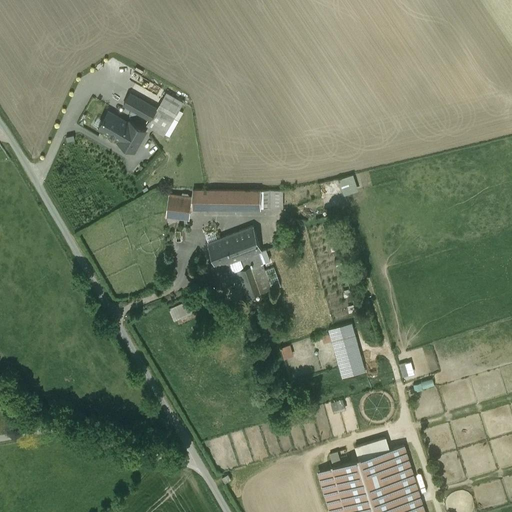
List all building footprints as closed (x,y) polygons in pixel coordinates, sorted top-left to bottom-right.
[(157,108),(150,119),(146,125),(155,130),(164,135),(183,102),(166,92),(157,108)] [(157,108),(130,93),(124,104),(150,119),(157,108)] [(130,122),(129,123),(108,112),(103,120),(106,122),(102,129),(120,139),(118,142),(134,151),(146,131),(130,122)] [(345,194),(360,189),(354,173),(340,178),(345,194)] [(192,196),(169,194),(166,214),(166,216),(189,219),(191,207),(198,208),(261,208),(261,190),(193,190),(192,196)] [(283,190),(261,190),(261,208),(283,207),(283,190)] [(253,226),(208,243),(217,267),(241,258),(249,255),(262,250),(253,226)] [(262,250),(249,255),(253,265),(263,261),(263,262),(271,258),(267,248),(262,250)] [(253,265),(249,255),(241,258),(245,268),(240,270),(250,296),(273,288),(263,262),(263,261),(253,265)] [(171,307),(175,319),(196,310),(191,299),(171,307)] [(352,322),(329,329),(334,349),(335,349),(358,343),(352,322)] [(358,343),(335,349),(342,376),(365,370),(358,343)] [(285,358),(295,355),(292,344),(282,347),(285,358)] [(406,362),(400,364),(404,376),(409,374),(406,362)] [(424,380),(425,387),(436,385),(434,378),(424,380)] [(343,399),(331,403),(333,410),(339,409),(345,407),(343,399)] [(385,437),(355,446),(359,459),(389,449),(385,437)] [(359,459),(318,471),(330,511),(424,511),(404,445),(359,459)] [(336,452),(330,454),(333,465),(339,464),(336,452)] [(228,475),(222,478),(225,483),(231,480),(228,475)]
